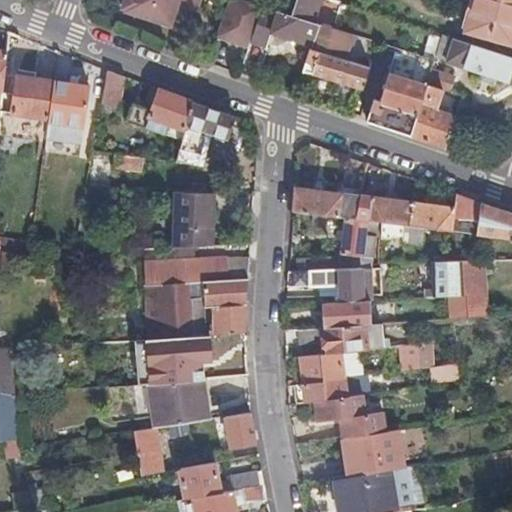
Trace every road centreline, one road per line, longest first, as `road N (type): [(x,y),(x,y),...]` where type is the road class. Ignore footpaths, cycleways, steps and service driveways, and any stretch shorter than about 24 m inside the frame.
road 1 (residential): [(278,113),(261,339),(275,462),(291,511)]
road 2 (unclassified): [(507,193),(278,113)]
road 3 (unclassified): [(278,113),(54,31)]
